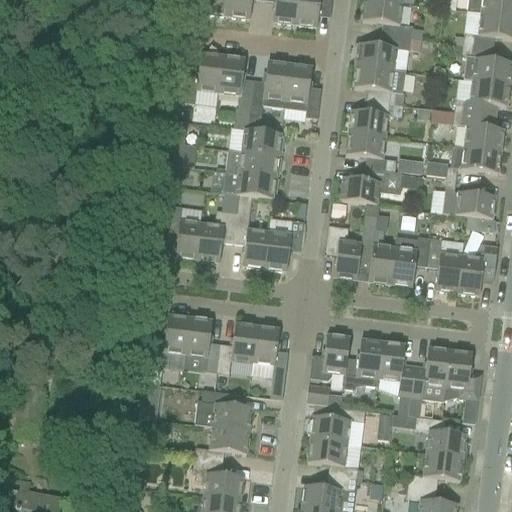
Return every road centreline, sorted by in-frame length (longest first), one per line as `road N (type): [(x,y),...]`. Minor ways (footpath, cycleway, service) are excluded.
road 1 (residential): [(302,320),(471,342),(474,316),(305,297)]
road 2 (residential): [(305,297),(176,280),(162,290),(172,303),(302,320)]
road 3 (residential): [(305,297),(334,55)]
road 4 (residential): [(485,511),(511,293)]
road 5 (residential): [(278,511),(302,320)]
road 6 (residential): [(334,55),(193,36)]
